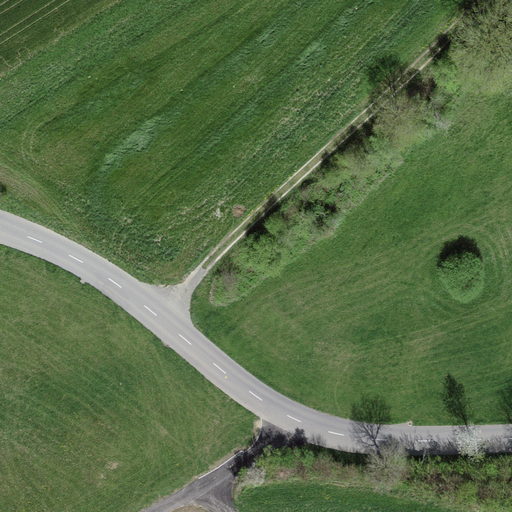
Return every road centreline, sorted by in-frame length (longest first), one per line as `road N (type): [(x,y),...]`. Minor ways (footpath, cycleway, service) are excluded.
road 1 (tertiary): [(0,228),(120,285),(227,375),(302,422),(394,442),(511,440)]
road 2 (track): [(153,313),(482,0)]
road 3 (track): [(156,511),(302,422)]
